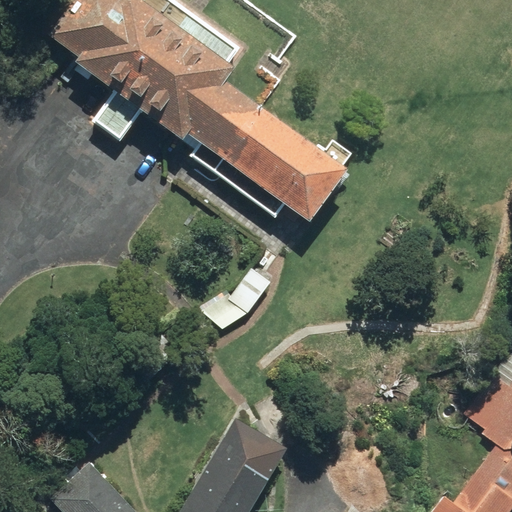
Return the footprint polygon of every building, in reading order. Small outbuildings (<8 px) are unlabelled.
[(309,213),(345,162),(223,74),(243,46),(177,0),(74,0),(45,41),(179,137),(187,126),(309,213)] [(266,289),(233,258),(189,306),(222,337),(266,289)] [(493,511),(511,488),(511,390),(482,438),(491,444),(437,511),(493,511)] [(249,511),(288,448),(234,417),(178,511),(249,511)] [(62,511),(135,511),(89,462),(50,498),(62,511)]
